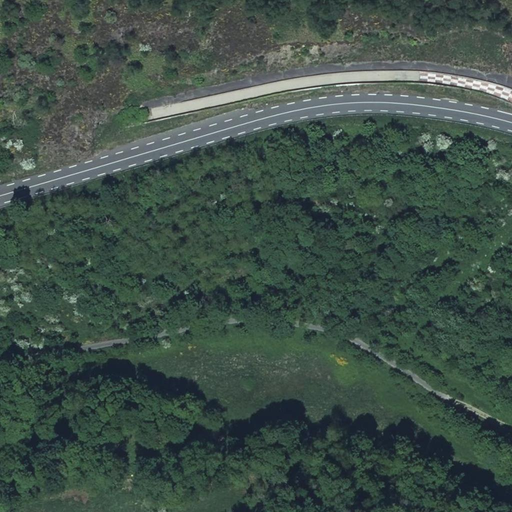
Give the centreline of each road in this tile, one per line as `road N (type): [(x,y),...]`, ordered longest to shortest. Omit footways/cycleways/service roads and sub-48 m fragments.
road 1 (residential): [(0,368),(216,322),(322,329),(432,390),(511,456)]
road 2 (primary): [(0,195),(326,105),(400,102),(511,121)]
